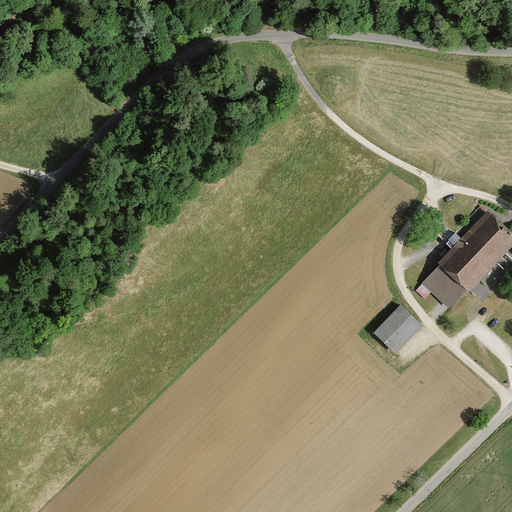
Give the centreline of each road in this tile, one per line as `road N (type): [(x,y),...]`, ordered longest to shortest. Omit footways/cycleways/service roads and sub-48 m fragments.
road 1 (unclassified): [(511,51),(336,33),(232,39),(180,62),(0,239)]
road 2 (track): [(511,402),(430,327),(398,279),(400,239),(438,184)]
road 3 (track): [(438,184),(360,142),(309,92),(280,35)]
road 4 (unclassified): [(511,407),(406,511)]
